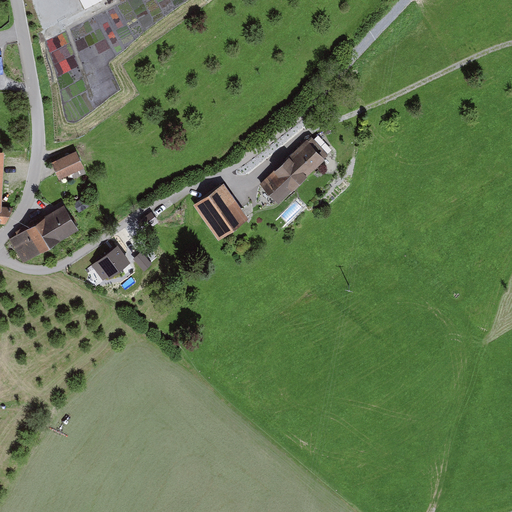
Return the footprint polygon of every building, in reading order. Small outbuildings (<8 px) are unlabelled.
[(260,183),(279,202),(326,159),(324,157),(328,153),(313,138),(309,141),(307,139),(260,183)] [(12,207),(3,206),(7,150),(0,149),(0,221),(5,222),(12,207)] [(59,177),(68,174),(71,180),(87,173),(77,150),(52,161),(59,177)] [(221,238),(250,216),(224,182),(195,204),(221,238)] [(74,205),(78,212),(90,205),(85,197),(74,205)] [(282,214),(288,221),(306,205),(300,198),(282,214)] [(24,261),(78,227),(64,205),(10,239),(24,261)] [(145,232),(160,222),(153,212),(138,222),(145,232)] [(110,278),(131,262),(119,245),(92,265),(98,274),(104,270),(110,278)] [(143,266),(154,256),(145,247),(135,257),(143,266)]
